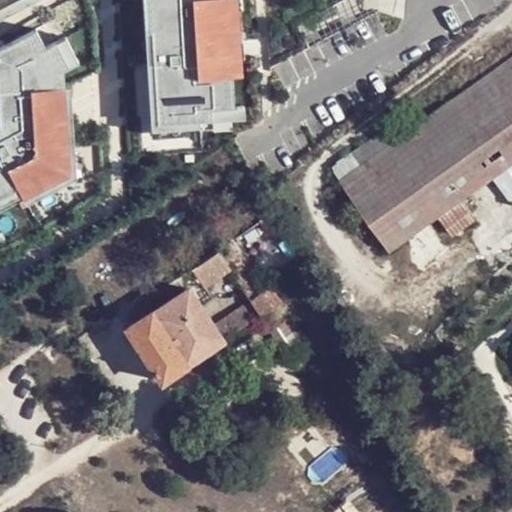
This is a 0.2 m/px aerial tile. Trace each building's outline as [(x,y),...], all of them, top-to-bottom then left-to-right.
[(0,0),(0,11),(21,0),(0,0)] [(156,0),(143,0),(146,32),(151,31),(158,31),(156,0)] [(156,0),(158,31),(151,31),(157,124),(212,120),(212,109),(235,107),(231,42),(229,10),(227,0),(156,0)] [(229,10),(231,42),(243,41),(241,9),(229,10)] [(69,67),(56,42),(46,47),(37,30),(0,48),(0,210),(61,179),(57,170),(69,163),(68,147),(57,147),(56,130),(67,130),(63,70),(69,67)] [(66,37),(56,42),(69,67),(79,62),(66,37)] [(394,251),(441,217),(465,201),(511,167),(511,60),(387,149),(382,142),(340,173),(394,251)] [(68,147),(67,130),(56,130),(57,147),(68,147)] [(465,201),(441,217),(453,235),(476,218),(465,201)] [(284,223),(276,213),(262,222),(269,231),(284,223)] [(207,286),(234,269),(244,262),(231,243),(195,268),(207,286)] [(234,269),(254,296),(263,289),(244,262),(234,269)] [(254,296),(232,310),(244,327),(283,301),(271,284),(263,289),(254,296)] [(226,339),(214,322),(191,287),(129,328),(163,380),(226,339)] [(232,310),(214,322),(226,339),(244,327),(232,310)] [(284,320),(268,331),(282,350),(297,339),(284,320)]
